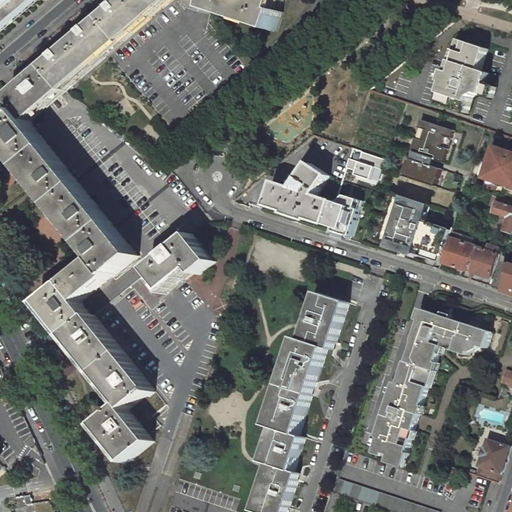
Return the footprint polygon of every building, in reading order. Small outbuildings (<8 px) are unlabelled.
[(0,0),(0,35),(0,36),(3,33),(2,31),(5,28),(6,30),(9,28),(8,26),(20,16),(21,18),(24,15),(23,13),(26,10),(28,12),(31,10),(29,8),(33,5),(34,7),(37,4),(36,2),(38,0),(39,0),(41,1),(42,0),(0,0)] [(125,0),(47,67),(11,98),(22,111),(32,123),(68,92),(176,0),(125,0)] [(188,0),(190,2),(194,3),(192,8),(210,14),(212,10),(214,0),(188,0)] [(214,0),(212,10),(278,32),(284,12),(282,12),(285,0),(214,0)] [(439,103),(468,113),(475,92),(492,97),(495,87),(486,83),(489,73),(482,71),(486,60),(489,49),(460,40),(457,49),(457,50),(460,52),(457,62),(453,61),(449,72),(451,72),(448,83),(449,83),(446,93),(442,92),(439,103)] [(32,123),(22,111),(19,113),(21,116),(0,133),(0,136),(98,258),(41,304),(67,337),(93,316),(83,302),(140,256),(32,123)] [(457,131),(424,120),(413,153),(416,154),(435,160),(446,164),(457,131)] [(511,186),(511,149),(497,144),(486,178),(511,186)] [(388,160),(354,149),(346,173),(381,184),(388,160)] [(435,160),(416,154),(414,160),(433,166),(435,160)] [(414,160),(411,158),(405,176),(438,187),(444,170),(433,166),(414,160)] [(331,176),(312,164),(296,188),(278,183),(271,206),(329,225),(336,204),(337,202),(321,196),(331,176)] [(399,195),(392,193),(387,206),(394,209),(388,228),(381,226),(376,240),(383,242),(383,243),(399,248),(400,247),(408,250),(407,251),(443,262),(453,231),(426,221),(431,206),(399,195)] [(493,195),(487,193),(483,208),(488,210),(493,195)] [(511,201),(493,195),(488,210),(511,218),(506,230),(511,232),(511,201)] [(349,208),(336,204),(329,225),(327,232),(351,240),(360,212),(349,208)] [(476,239),(453,231),(443,262),(471,272),(479,247),(474,245),(476,239)] [(217,262),(195,234),(151,270),(168,291),(195,269),(200,275),(217,262)] [(488,250),(479,247),(471,272),(492,279),(500,254),(502,248),(490,244),(488,250)] [(497,288),(511,293),(511,263),(506,262),(503,272),(497,288)] [(401,293),(393,291),(390,299),(398,301),(401,293)] [(267,476),(255,511),(259,511),(288,511),(301,474),(295,472),(306,438),(300,436),(329,348),(335,350),(350,303),(320,293),(304,340),(298,338),(269,425),(276,428),(265,461),(271,463),(267,476)] [(425,310),(415,342),(416,342),(409,362),(437,371),(444,348),(470,355),(471,352),(480,346),(488,348),(493,331),(425,310)] [(155,390),(95,315),(67,337),(123,406),(100,424),(131,462),(156,442),(130,410),(155,390)] [(398,383),(381,438),(383,439),(379,450),(392,454),(409,459),(437,371),(409,362),(408,362),(401,384),(398,383)] [(511,446),(489,439),(477,475),(489,479),(501,483),(511,449),(511,446)] [(390,462),(406,467),(409,459),(392,454),(390,462)] [(437,511),(339,480),(335,493),(393,511),(437,511)] [(25,496),(27,505),(33,503),(31,495),(25,496)]
